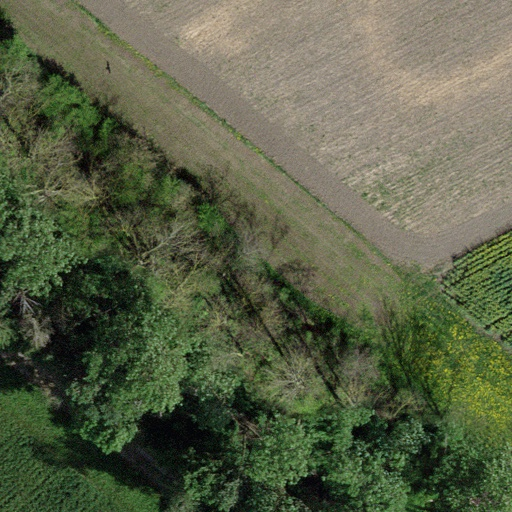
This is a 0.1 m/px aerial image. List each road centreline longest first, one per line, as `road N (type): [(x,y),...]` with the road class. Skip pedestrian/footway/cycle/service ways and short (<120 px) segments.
road 1 (track): [(0,5),(511,436)]
road 2 (track): [(196,511),(0,352)]
